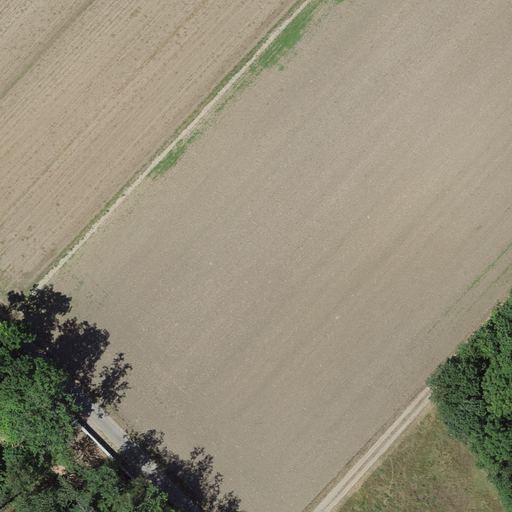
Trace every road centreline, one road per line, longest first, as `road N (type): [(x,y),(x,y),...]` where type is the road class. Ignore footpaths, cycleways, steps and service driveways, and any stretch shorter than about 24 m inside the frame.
road 1 (track): [(320,511),(511,310)]
road 2 (residential): [(186,511),(0,323)]
